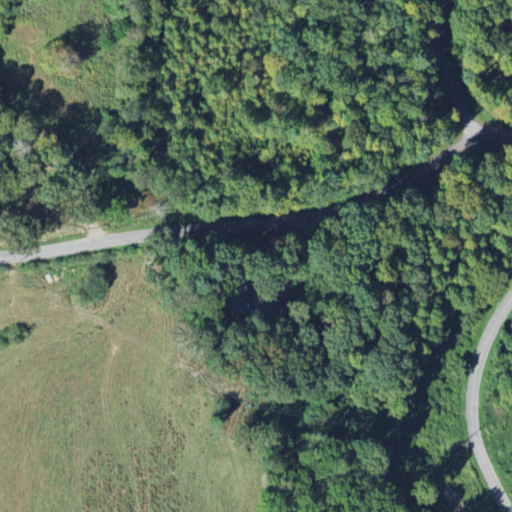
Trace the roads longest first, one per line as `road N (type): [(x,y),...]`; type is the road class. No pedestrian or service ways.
road 1 (residential): [(0,260),(114,237),(349,221),(409,189),(458,142),(511,136),(501,304),(472,377),(469,413),(475,449),(507,511)]
road 2 (residential): [(475,135),(441,60),(446,0)]
